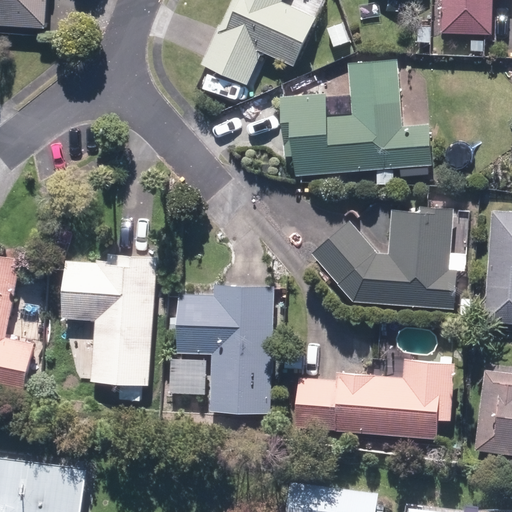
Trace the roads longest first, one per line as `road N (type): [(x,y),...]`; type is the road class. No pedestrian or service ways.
road 1 (residential): [(211,186),(110,69)]
road 2 (residential): [(7,152),(110,69)]
